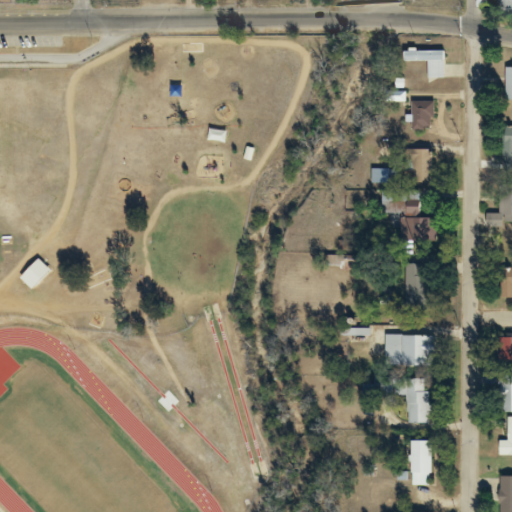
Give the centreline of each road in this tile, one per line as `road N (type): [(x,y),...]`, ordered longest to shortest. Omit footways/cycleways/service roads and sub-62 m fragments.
road 1 (residential): [(511,36),(0,24)]
road 2 (residential): [(469,511),(471,0)]
